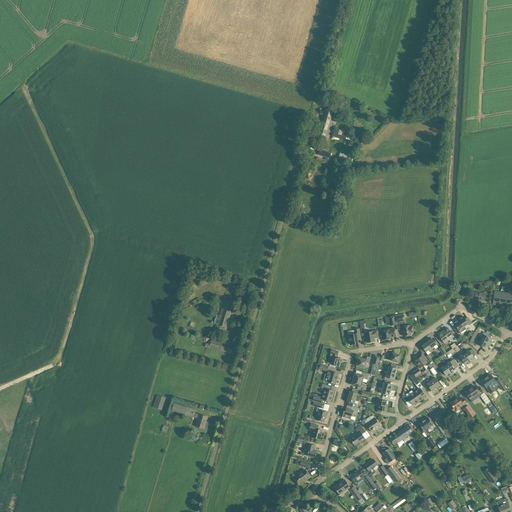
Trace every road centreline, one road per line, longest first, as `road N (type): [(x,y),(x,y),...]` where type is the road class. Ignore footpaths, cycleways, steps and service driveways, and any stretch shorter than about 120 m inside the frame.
road 1 (residential): [(197,511),(306,143)]
road 2 (residential): [(322,481),(353,354),(412,342)]
road 3 (residential): [(402,423),(491,359),(505,331)]
